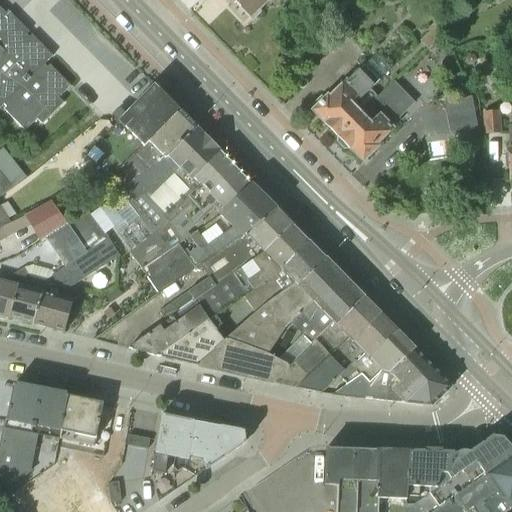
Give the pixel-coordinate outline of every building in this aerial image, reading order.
[(231,0),(249,18),(266,0),(231,0)] [(0,107),(4,104),(7,107),(4,109),(25,131),(37,120),(42,125),(64,103),(59,98),(71,87),(50,65),(47,68),(44,65),(52,57),(32,35),(29,38),(26,35),(30,32),(8,11),(3,16),(0,13),(0,107)] [(437,26),(421,42),(427,49),(444,33),(437,26)] [(476,61),(474,56),(469,55),(465,59),(467,65),(473,66),(476,61)] [(336,136),(376,96),(370,90),(379,82),(364,66),(346,83),(344,81),(329,96),(327,93),(314,106),(314,111),(313,112),(336,136)] [(376,96),(336,136),(363,162),(379,146),(378,145),(401,122),(398,119),(414,103),(394,82),(378,98),(376,96)] [(113,175),(127,161),(129,162),(180,111),(155,85),(127,114),(122,110),(108,121),(113,128),(87,155),(97,165),(95,167),(107,181),(113,175)] [(443,102),(449,134),(477,129),(472,97),(443,102)] [(127,161),(113,175),(124,187),(169,158),(198,129),(180,111),(129,162),(127,161)] [(501,133),(499,111),(482,112),(484,135),(501,133)] [(169,158),(124,187),(133,199),(127,203),(142,221),(223,155),(223,154),(198,129),(169,158)] [(0,190),(9,184),(13,188),(26,178),(4,149),(0,151),(0,190)] [(223,155),(142,221),(154,235),(172,221),(182,212),(187,216),(238,172),(239,171),(223,155)] [(238,172),(187,216),(182,212),(172,221),(154,235),(130,252),(142,269),(178,244),(182,241),(190,236),(186,231),(203,215),(205,217),(215,207),(211,204),(216,200),(226,210),(252,185),(238,172)] [(252,185),(226,210),(221,216),(197,231),(215,255),(244,236),(245,237),(278,211),(252,185)] [(46,240),(66,227),(51,204),(25,217),(41,243),(46,240)] [(0,207),(0,226),(2,226),(10,222),(0,207)] [(107,238),(88,211),(68,225),(87,252),(107,238)] [(244,236),(215,255),(201,265),(209,277),(158,314),(165,323),(170,320),(266,253),(293,226),(278,211),(245,237),(244,236)] [(10,222),(2,226),(7,236),(18,230),(13,220),(10,222)] [(118,235),(130,251),(151,235),(139,220),(118,235)] [(68,225),(66,227),(46,240),(65,268),(88,253),(87,252),(68,225)] [(266,253),(170,320),(176,328),(167,333),(169,337),(160,343),(147,353),(162,357),(163,355),(217,316),(244,297),(283,269),(309,243),(293,226),(266,253)] [(178,244),(142,269),(159,294),(201,265),(215,255),(197,231),(190,236),(194,243),(183,251),(178,244)] [(65,268),(62,270),(69,281),(62,286),(59,286),(48,286),(42,292),(35,324),(65,332),(73,300),(64,298),(66,291),(65,290),(119,255),(109,239),(88,253),(65,268)] [(244,297),(255,314),(260,309),(296,283),(299,286),(327,260),(309,243),(283,269),(244,297)] [(313,343),(334,322),(336,325),(364,298),(327,260),(299,286),(296,283),(260,309),(255,314),(231,335),(197,365),(274,384),(293,364),(282,359),(270,355),(288,326),(292,322),(306,336),(313,343)] [(19,284),(30,277),(24,269),(7,279),(6,283),(0,281),(0,315),(10,318),(18,286),(19,284)] [(35,324),(42,292),(18,286),(10,318),(35,324)] [(217,316),(224,325),(231,335),(255,314),(244,297),(217,316)] [(293,364),(309,378),(349,338),(353,342),(380,315),(364,298),(336,325),(334,322),(313,343),(293,364)] [(349,338),(309,378),(297,389),(322,394),(340,376),(355,361),(358,361),(364,354),(370,359),(397,332),(380,315),(353,342),(349,338)] [(163,355),(162,357),(184,362),(184,361),(206,342),(206,339),(224,325),(217,316),(163,355)] [(170,320),(165,323),(129,349),(147,353),(160,343),(169,337),(167,333),(176,328),(170,320)] [(184,361),(184,362),(197,365),(231,335),(224,325),(206,339),(206,342),(184,361)] [(355,361),(340,376),(348,384),(361,375),(369,384),(381,371),(391,373),(415,350),(397,332),(370,359),(364,354),(358,361),(355,361)] [(361,375),(348,384),(348,385),(331,396),(348,398),(349,387),(355,384),(383,387),(387,384),(392,389),(394,389),(400,396),(432,368),(415,350),(391,373),(381,371),(369,384),(361,375)] [(349,387),(348,398),(433,407),(448,392),(448,384),(432,368),(400,396),(394,389),(392,389),(387,384),(383,387),(355,384),(349,387)] [(0,477),(6,486),(35,467),(30,460),(32,446),(34,434),(45,436),(46,429),(61,432),(68,396),(14,386),(0,455),(0,477)] [(68,396),(61,432),(59,439),(95,446),(103,403),(68,396)] [(163,416),(161,424),(152,471),(165,473),(168,456),(175,457),(172,467),(177,471),(182,469),(182,468),(187,459),(194,422),(163,416)] [(208,468),(217,426),(194,422),(187,459),(182,468),(182,469),(196,476),(208,468)] [(217,426),(208,468),(247,442),(246,431),(217,426)] [(126,445),(147,449),(149,439),(128,435),(126,445)] [(433,511),(457,496),(511,457),(511,447),(502,438),(492,437),(469,453),(456,454),(444,453),(437,488),(416,503),(418,511),(433,511)] [(377,511),(379,451),(326,449),(325,486),(337,486),(336,511),(377,511)] [(405,511),(410,452),(379,451),(377,511),(405,511)] [(444,453),(410,452),(405,511),(418,511),(416,503),(437,488),(444,453)] [(511,457),(457,496),(468,511),(507,511),(511,509),(511,457)] [(120,501),(117,482),(108,483),(110,502),(120,501)]
